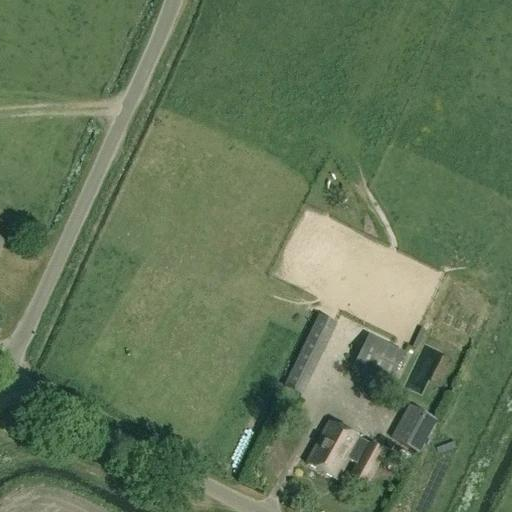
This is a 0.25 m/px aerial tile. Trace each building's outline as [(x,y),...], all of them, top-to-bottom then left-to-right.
[(301,395),(337,325),(320,316),(284,387),(301,395)] [(388,387),(405,353),(368,336),(352,369),(388,387)] [(419,454),(436,421),(409,406),(391,439),(419,454)] [(382,451),(329,422),(307,464),(337,480),(347,460),(356,464),(350,475),(365,483),(382,451)] [(296,492),(303,506),(315,500),(309,486),(296,492)]
